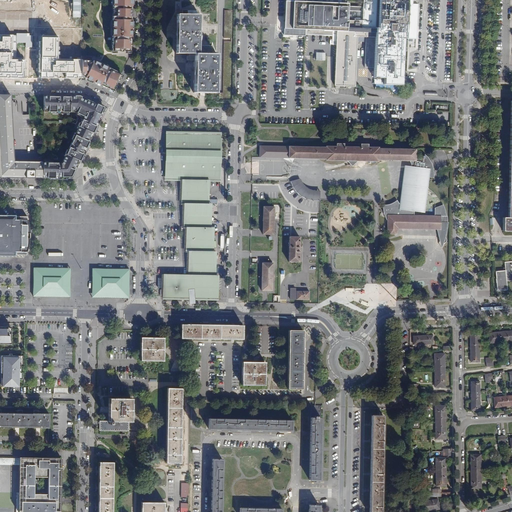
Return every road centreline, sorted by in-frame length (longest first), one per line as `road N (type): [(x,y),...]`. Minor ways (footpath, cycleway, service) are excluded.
road 1 (residential): [(471,0),(462,311)]
road 2 (residential): [(295,492),(294,440),(212,436),(203,445),(202,511)]
road 3 (residential): [(229,316),(237,116)]
road 4 (unclassified): [(140,314),(141,231),(114,180)]
road 5 (residential): [(347,511),(353,376)]
road 6 (unknown): [(87,313),(82,190)]
road 7 (residential): [(0,83),(78,86),(119,102)]
road 8 (residential): [(237,116),(141,114),(119,102)]
